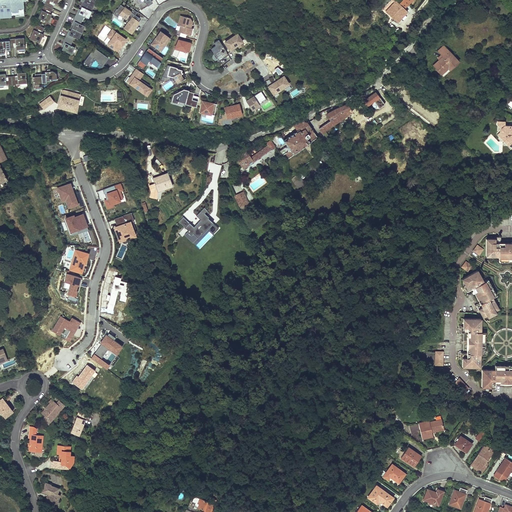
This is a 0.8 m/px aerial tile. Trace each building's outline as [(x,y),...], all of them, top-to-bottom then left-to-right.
[(0,0),(0,14),(3,15),(3,16),(7,15),(15,15),(19,14),(19,13),(24,13),(23,4),(23,1),(26,1),(25,0),(0,0)] [(60,0),(46,0),(44,4),(52,8),(53,5),(52,4),(49,3),(50,1),(52,2),(56,4),(57,1),(59,2),(60,0)] [(132,0),(129,6),(134,10),(137,12),(140,9),(146,0),(132,0)] [(146,0),(140,9),(140,10),(147,5),(152,1),(151,0),(146,0)] [(400,0),(388,13),(397,21),(407,11),(404,8),(411,0),(400,0)] [(83,3),(81,2),(78,6),(80,6),(78,9),(76,13),(82,16),(86,18),(92,7),(91,7),(83,3)] [(44,4),(38,19),(49,24),(52,18),(50,17),(51,14),(48,13),(45,11),(46,10),(48,11),(50,12),(52,8),(44,4)] [(116,9),(113,14),(117,17),(119,14),(129,21),(124,28),(130,33),(133,30),(135,28),(134,27),(138,21),(140,18),(135,15),(132,13),(120,5),(117,9),(116,9)] [(78,9),(77,8),(73,16),(80,20),(82,16),(76,13),(78,9)] [(180,25),(178,32),(187,34),(189,28),(191,28),(192,22),(190,18),(185,17),(180,15),(178,25),(180,25)] [(73,16),(69,24),(71,25),(73,21),(78,23),(80,20),(73,16)] [(79,32),(83,26),(78,23),(73,21),(71,25),(69,28),(79,32)] [(36,24),(29,38),(41,43),(44,37),(41,36),(43,34),(39,32),(37,31),(37,29),(40,30),(42,31),(43,28),(36,24)] [(76,39),(79,32),(69,28),(68,30),(66,34),(72,37),(76,39)] [(68,30),(67,29),(63,37),(70,41),(72,37),(66,34),(68,30)] [(121,46),(126,39),(112,29),(107,36),(111,39),(107,44),(114,49),(118,44),(121,46)] [(160,40),(164,34),(161,31),(151,44),(161,51),(166,44),(160,40)] [(166,44),(170,38),(164,34),(160,40),(166,44)] [(225,42),(230,50),(237,45),(241,42),(242,42),(237,34),(225,42)] [(63,37),(59,44),(61,46),(63,42),(64,43),(68,45),(70,41),(63,37)] [(24,38),(9,39),(9,41),(10,48),(14,48),(13,46),(13,43),(15,43),(15,46),(16,50),(18,49),(18,52),(25,51),(24,38)] [(224,55),(227,53),(219,39),(214,42),(216,45),(211,49),(219,60),(223,58),(225,56),(224,55)] [(175,56),(185,58),(189,42),(179,40),(175,56)] [(9,41),(0,41),(0,53),(4,53),(4,50),(4,48),(6,48),(6,50),(10,50),(10,48),(9,41)] [(61,46),(59,49),(69,54),(72,47),(68,45),(64,43),(63,42),(61,46)] [(460,61),(445,44),(439,49),(443,53),(445,55),(441,59),(435,64),(444,74),(460,61)] [(94,47),(86,59),(90,62),(92,60),(94,61),(95,60),(102,65),(108,58),(94,47)] [(137,64),(143,68),(146,63),(148,61),(149,60),(158,67),(162,57),(148,48),(143,56),(137,64)] [(146,63),(157,70),(158,67),(149,60),(148,61),(146,63)] [(167,65),(160,81),(163,82),(164,78),(164,77),(167,78),(167,75),(170,76),(173,76),(177,83),(185,78),(183,75),(182,73),(181,71),(182,70),(180,69),(180,68),(167,65)] [(143,73),(136,69),(130,78),(128,76),(125,80),(143,93),(144,92),(148,87),(149,85),(139,78),(143,73)] [(45,72),(45,73),(41,74),(42,83),(46,83),(46,80),(52,80),(52,79),(56,78),(56,73),(52,71),(50,71),(47,71),(45,72)] [(15,76),(11,76),(12,85),(16,85),(16,84),(20,84),(21,86),(27,85),(26,72),(17,73),(17,76),(17,79),(15,79),(15,77),(15,76)] [(12,85),(11,76),(7,77),(8,80),(6,80),(5,77),(5,74),(0,74),(0,87),(4,87),(3,85),(8,85),(8,86),(12,85)] [(32,77),(33,88),(42,87),(42,83),(41,74),(37,74),(37,76),(35,76),(32,77)] [(269,78),(265,81),(268,86),(276,81),(273,76),(269,78)] [(276,81),(268,86),(270,90),(274,88),(276,92),(288,84),(283,77),(276,81)] [(125,80),(125,81),(143,94),(143,93),(125,80)] [(173,94),(171,102),(178,104),(178,102),(196,106),(199,97),(193,95),(194,92),(191,91),(189,91),(189,90),(184,88),(173,94)] [(290,92),(292,97),(300,93),(298,88),(290,92)] [(80,95),(62,90),(57,107),(75,113),(80,95)] [(253,96),(245,101),(248,105),(250,107),(251,109),(259,104),(261,102),(265,99),(261,91),(255,95),(255,96),(254,97),(253,96)] [(384,105),(376,92),(362,101),(366,106),(374,101),(379,109),(384,105)] [(54,102),(50,96),(39,105),(43,110),(54,102)] [(207,102),(202,101),(200,112),(211,114),(213,103),(207,102)] [(232,106),(224,108),(226,117),(241,113),(239,104),(232,106)] [(330,119),(319,128),(322,132),(347,115),(345,111),(349,108),(347,104),(337,109),(335,106),(332,108),(328,109),(327,109),(329,112),(327,114),(330,119)] [(286,160),(317,136),(307,123),(306,122),(304,120),(293,125),(294,127),(295,126),(298,130),(283,140),(287,145),(278,152),(281,156),(282,155),(286,160)] [(511,126),(511,125),(510,127),(502,127),(499,129),(501,131),(495,137),(509,150),(511,147),(511,126)] [(244,171),(275,147),(271,141),(269,141),(267,143),(267,145),(268,146),(250,159),(245,152),(235,159),(244,171)] [(0,160),(5,158),(1,150),(5,148),(5,150),(9,148),(11,152),(8,153),(10,157),(20,151),(16,142),(4,147),(3,144),(0,146),(0,145),(0,160)] [(207,169),(214,171),(213,175),(219,176),(221,165),(209,163),(207,169)] [(163,174),(152,178),(157,191),(172,186),(167,173),(163,174)] [(79,205),(71,182),(56,187),(61,201),(65,200),(68,209),(79,205)] [(103,188),(106,199),(104,199),(107,209),(115,206),(114,203),(126,199),(121,183),(103,188)] [(98,191),(101,200),(106,198),(103,190),(98,191)] [(248,203),(242,191),(233,195),(239,207),(248,203)] [(184,235),(199,248),(218,227),(207,217),(208,216),(203,212),(206,209),(203,206),(195,215),(200,219),(193,226),(188,222),(184,227),(188,230),(184,235)] [(82,212),(64,218),(71,236),(83,232),(87,242),(92,240),(82,212)] [(119,241),(137,235),(131,219),(134,218),(132,212),(114,218),(117,225),(114,226),(119,241)] [(178,221),(184,227),(188,222),(182,216),(178,221)] [(475,221),(471,227),(478,231),(482,226),(475,221)] [(494,238),(486,238),(486,256),(499,256),(499,258),(507,258),(511,258),(511,242),(501,243),(500,236),(494,236),(494,238)] [(478,244),(473,250),(479,255),(484,249),(478,244)] [(84,273),(89,252),(74,249),(69,270),(84,273)] [(466,261),(461,267),(468,271),(472,265),(466,261)] [(483,281),(477,270),(462,279),(466,286),(464,287),(467,292),(472,289),(480,303),(475,306),(478,311),(480,311),(483,317),(487,315),(490,313),(494,310),(498,308),(492,297),(494,296),(490,288),(485,280),(483,281)] [(64,282),(69,283),(67,294),(78,296),(82,276),(66,273),(64,282)] [(116,298),(126,300),(130,282),(121,280),(121,276),(114,275),(106,309),(113,310),(116,298)] [(60,313),(51,331),(61,335),(64,329),(67,331),(64,339),(71,342),(80,322),(60,313)] [(481,332),(481,318),(464,318),(464,327),(461,326),(461,332),(467,333),(467,353),(461,353),(461,359),(463,359),(463,367),(481,367),(481,354),(483,355),(483,345),(481,345),(481,342),(484,342),(483,332),(481,332)] [(107,333),(91,358),(107,368),(111,363),(102,358),(108,348),(117,354),(123,345),(114,339),(115,337),(107,333)] [(494,354),(511,354),(511,334),(494,334),(494,354)] [(0,366),(1,366),(1,364),(9,361),(7,356),(11,355),(9,349),(0,352),(0,366)] [(443,352),(435,351),(435,366),(443,366),(443,352)] [(82,389),(96,370),(86,363),(73,382),(82,389)] [(495,370),(482,369),(482,388),(490,388),(490,390),(496,390),(496,384),(511,383),(511,367),(508,367),(508,370),(505,370),(505,367),(495,367),(495,370)] [(459,378),(454,384),(464,393),(469,388),(459,378)] [(1,397),(0,397),(0,412),(3,416),(11,409),(8,405),(1,397)] [(45,409),(42,413),(46,417),(49,420),(52,416),(55,417),(62,408),(56,403),(51,399),(48,402),(50,403),(47,407),(45,409)] [(59,400),(56,403),(62,408),(65,405),(59,400)] [(81,409),(74,426),(81,430),(88,412),(81,409)] [(418,423),(422,439),(430,437),(433,437),(432,431),(434,430),(434,431),(444,428),(442,419),(429,421),(429,420),(418,423)] [(30,448),(40,449),(40,445),(43,445),(44,434),(36,433),(37,427),(34,425),(30,425),(29,436),(31,436),(31,440),(29,440),(28,444),(31,444),(30,448)] [(480,441),(486,433),(481,430),(475,438),(480,441)] [(472,443),(460,436),(455,444),(462,449),(466,452),(472,443)] [(52,458),(52,465),(62,466),(63,462),(66,462),(69,464),(74,459),(74,453),(70,453),(71,444),(59,443),(58,452),(60,452),(62,452),(61,458),(59,458),(52,458)] [(492,451),(483,445),(470,465),(474,467),(477,469),(481,472),(488,463),(487,462),(484,461),(486,459),(487,460),(492,451)] [(408,447),(401,458),(414,467),(417,461),(421,456),(408,447)] [(511,462),(505,458),(496,471),(503,475),(507,478),(510,473),(508,472),(511,465),(511,462)] [(405,473),(392,464),(383,476),(388,479),(390,476),(398,483),(401,479),(405,473)] [(49,504),(47,508),(53,510),(55,506),(57,507),(62,496),(58,494),(60,489),(53,487),(53,485),(46,483),(43,492),(50,495),(47,503),(49,504)] [(393,497),(376,485),(368,497),(376,503),(378,500),(387,506),(390,501),(393,497)] [(454,490),(449,504),(460,508),(463,502),(460,501),(463,493),(465,494),(467,490),(464,489),(460,488),(459,492),(454,490)] [(427,489),(423,500),(438,505),(443,491),(437,489),(436,492),(427,489)] [(479,499),(474,511),(486,511),(492,499),(488,498),(485,497),(484,501),(479,499)] [(212,511),(214,509),(216,504),(199,498),(197,503),(199,504),(198,508),(205,511),(209,511),(212,511)]
